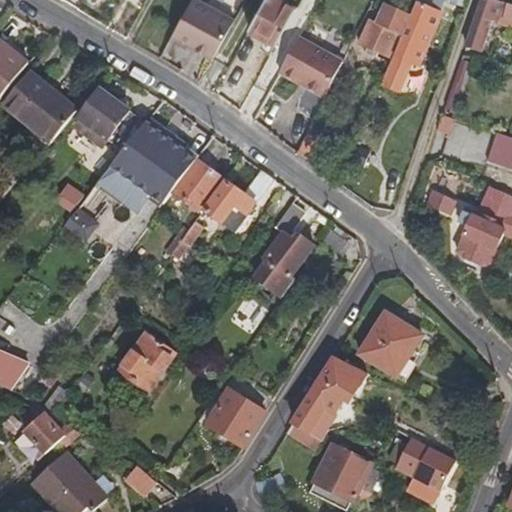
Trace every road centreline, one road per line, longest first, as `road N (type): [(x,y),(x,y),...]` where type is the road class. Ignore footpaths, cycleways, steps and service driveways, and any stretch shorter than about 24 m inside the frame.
road 1 (residential): [(21,0),(119,57),(380,251)]
road 2 (residential): [(380,251),(222,499)]
road 3 (residential): [(380,251),(511,376)]
